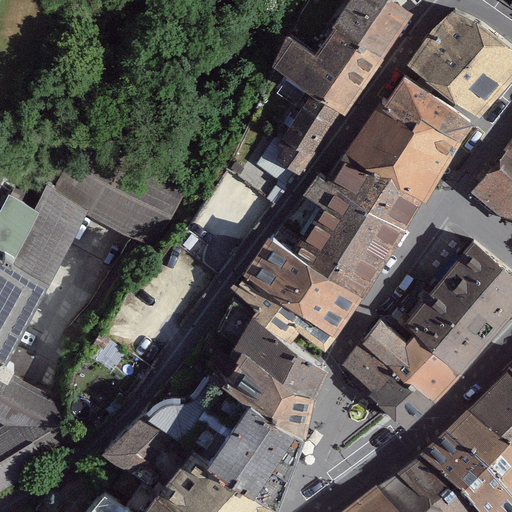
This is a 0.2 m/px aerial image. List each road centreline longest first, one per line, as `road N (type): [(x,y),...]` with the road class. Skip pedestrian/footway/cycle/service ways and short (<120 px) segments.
road 1 (residential): [(0,509),(61,483),(117,433),(437,0)]
road 2 (residential): [(299,511),(337,362),(448,198)]
road 3 (primary): [(511,345),(429,428),(322,511)]
